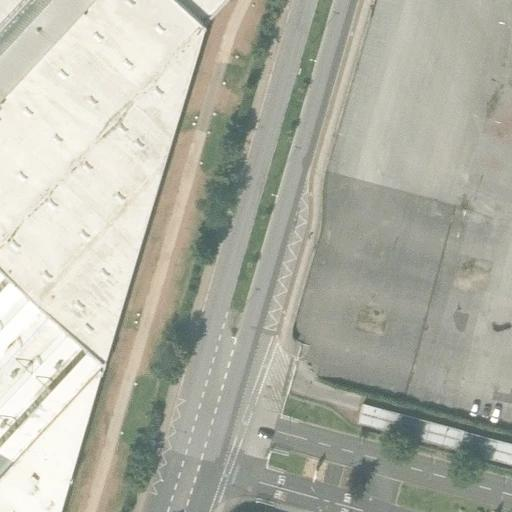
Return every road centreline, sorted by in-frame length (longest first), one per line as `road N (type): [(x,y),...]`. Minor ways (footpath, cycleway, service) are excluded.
road 1 (tertiary): [(227,346),(250,324),(344,0)]
road 2 (tertiary): [(305,0),(214,309),(227,346)]
road 3 (tertiary): [(227,346),(178,503)]
